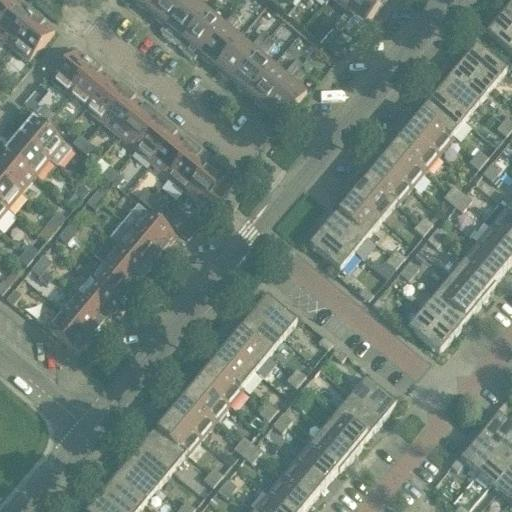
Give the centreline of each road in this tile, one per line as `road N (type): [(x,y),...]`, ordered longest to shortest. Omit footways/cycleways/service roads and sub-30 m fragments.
road 1 (residential): [(287,195),(83,24),(72,0)]
road 2 (residential): [(287,195),(449,0)]
road 3 (residential): [(88,431),(250,237)]
road 4 (residential): [(442,392),(250,237)]
road 5 (residential): [(368,511),(438,429),(442,392)]
